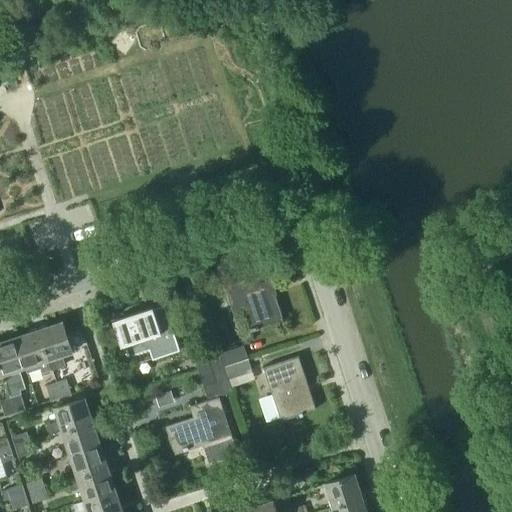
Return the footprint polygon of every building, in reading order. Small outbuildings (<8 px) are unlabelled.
[(195,186),(177,192),(182,208),(200,202),(195,186)] [(249,329),(281,319),(271,287),(274,286),(269,269),(223,283),(231,310),(241,306),(249,329)] [(115,323),(126,355),(147,348),(151,359),(179,350),(163,303),(145,310),(146,313),(115,323)] [(71,351),(61,320),(37,328),(50,370),(65,365),(61,354),(71,351)] [(50,370),(37,328),(14,336),(24,367),(26,366),(29,372),(41,368),(43,372),(50,370)] [(24,367),(14,336),(0,340),(0,372),(1,374),(24,367)] [(243,344),(219,352),(223,364),(247,356),(243,344)] [(231,387),(227,378),(223,364),(219,352),(208,356),(216,381),(203,384),(208,399),(232,391),(231,387)] [(279,419),(314,408),(297,354),(261,366),(279,419)] [(203,384),(216,381),(208,356),(195,360),(203,384)] [(252,370),(247,356),(223,364),(227,378),(244,372),(252,370)] [(244,372),(227,378),(231,387),(247,382),(244,372)] [(72,393),(67,378),(56,381),(61,397),(72,393)] [(61,397),(56,381),(46,385),(51,400),(61,397)] [(26,408),(21,393),(10,396),(15,412),(26,408)] [(15,412),(10,396),(0,400),(5,415),(15,412)] [(202,447),(231,437),(217,396),(189,406),(192,417),(166,426),(175,452),(201,444),(202,447)] [(60,431),(60,432),(91,421),(83,398),(53,408),(56,420),(46,423),(49,434),(60,431)] [(99,444),(91,421),(60,432),(68,454),(99,444)] [(16,445),(30,441),(27,431),(12,435),(16,445)] [(0,450),(10,447),(6,437),(0,439),(0,450)] [(30,441),(16,445),(19,455),(33,450),(30,441)] [(68,454),(75,477),(106,467),(99,444),(68,454)] [(0,461),(13,457),(10,447),(0,450),(0,461)] [(186,480),(180,461),(164,466),(170,485),(186,480)] [(78,488),(82,500),(113,490),(106,467),(75,477),(67,480),(70,490),(78,488)] [(324,483),(332,507),(360,497),(353,473),(324,483)] [(28,482),(31,492),(45,487),(42,477),(28,482)] [(9,499),(24,494),(21,484),(6,488),(9,499)] [(48,497),(45,487),(31,492),(34,502),(48,497)] [(120,511),(113,490),(82,500),(86,511),(120,511)] [(24,494),(9,499),(13,509),(28,504),(24,494)] [(332,507),(333,511),(365,511),(360,497),(332,507)] [(248,511),(282,511),(279,511),(274,511),(271,500),(248,508),(248,511)]
